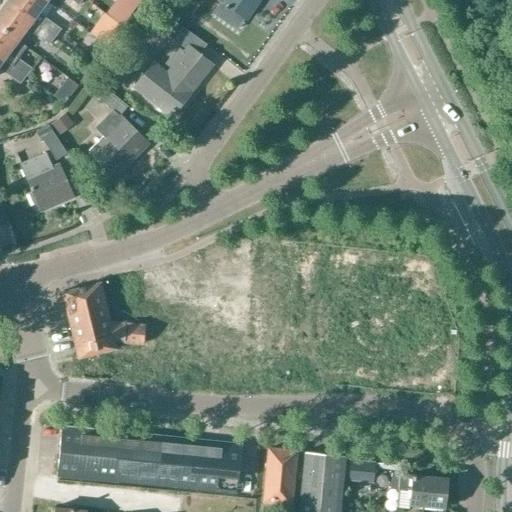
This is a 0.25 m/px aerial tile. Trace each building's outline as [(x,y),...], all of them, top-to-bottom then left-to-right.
[(42,0),(5,0),(4,2),(53,38),(60,29),(44,18),(53,6),(47,2),(46,3),(42,0)] [(216,0),(245,20),(258,0),(216,0)] [(4,2),(0,7),(0,29),(17,42),(26,30),(48,46),(53,38),(4,2)] [(120,5),(110,18),(121,26),(131,13),(120,5)] [(159,12),(151,23),(173,40),(181,29),(159,12)] [(0,29),(0,60),(24,78),(31,68),(18,59),(25,48),(17,42),(0,29)] [(104,47),(95,41),(91,47),(92,52),(98,56),(104,47)] [(146,71),(133,88),(171,117),(191,92),(190,91),(202,77),(212,65),(198,55),(188,46),(185,49),(183,52),(178,49),(166,64),(171,68),(166,73),(163,70),(153,63),(146,71)] [(24,78),(0,60),(0,69),(20,84),(24,78)] [(62,106),(76,86),(66,78),(51,98),(62,106)] [(105,89),(97,99),(110,109),(118,116),(119,115),(126,106),(105,89)] [(102,138),(87,153),(113,178),(121,170),(118,166),(131,153),(134,157),(144,147),(148,143),(120,116),(119,115),(118,116),(110,109),(107,113),(92,128),(102,137),(102,138)] [(69,121),(64,115),(54,123),(59,129),(69,121)] [(46,125),(34,133),(38,140),(50,132),(46,125)] [(53,163),(65,154),(50,132),(38,140),(53,163)] [(30,193),(26,195),(31,206),(34,204),(36,208),(54,200),(56,206),(72,200),(59,167),(50,170),(44,155),(19,165),(30,193)] [(61,292),(69,325),(107,316),(100,282),(61,292)] [(141,344),(143,326),(109,323),(107,316),(69,325),(76,358),(103,351),(115,348),(114,342),(141,344)] [(57,477),(117,484),(122,436),(62,430),(57,477)] [(117,484),(176,490),(181,442),(122,436),(117,484)] [(242,449),(181,442),(176,490),(237,496),(242,449)] [(294,452),(274,450),(267,449),(263,489),(262,502),(289,504),(294,452)] [(337,511),(343,456),(320,454),(303,453),(297,511),(337,511)] [(373,483),(375,463),(351,460),(349,480),(373,483)] [(391,474),(390,489),(399,490),(400,489),(401,475),(391,474)] [(399,490),(399,492),(411,493),(411,505),(445,508),(447,479),(401,475),(400,489),(399,490)]
